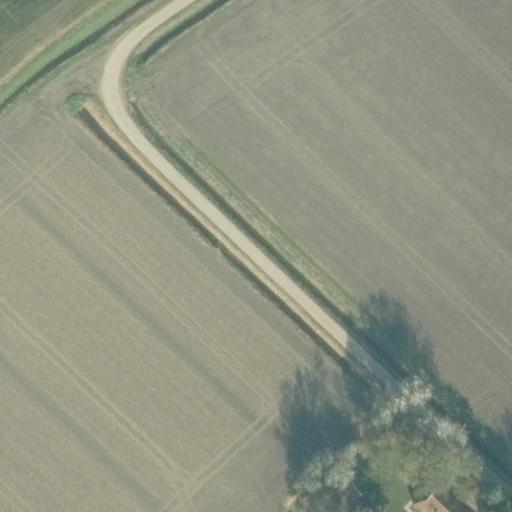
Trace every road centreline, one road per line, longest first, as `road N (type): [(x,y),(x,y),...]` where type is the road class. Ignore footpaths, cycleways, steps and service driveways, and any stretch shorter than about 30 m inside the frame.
road 1 (unclassified): [(511,500),(128,130),(111,96),(112,59),(186,0)]
road 2 (track): [(0,137),(119,47)]
